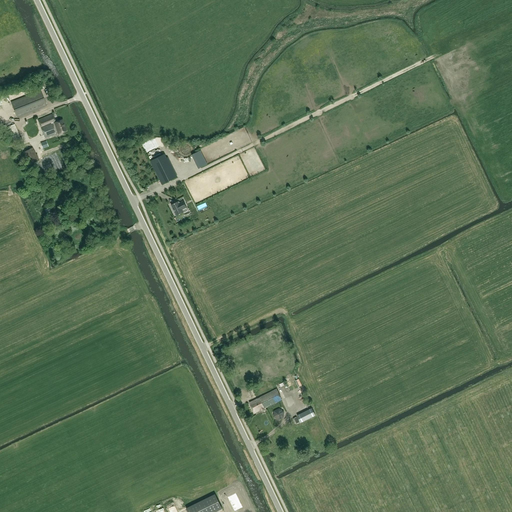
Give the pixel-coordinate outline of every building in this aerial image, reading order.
[(11,102),(17,118),(47,106),(40,90),(11,102)] [(58,134),(66,130),(62,120),(56,122),(53,114),(38,120),(41,127),(40,127),(45,138),(56,133),(55,133),(58,132),(58,134)] [(15,124),(8,127),(15,143),(21,140),(23,140),(21,137),(20,137),(16,127),(15,124)] [(26,126),(27,138),(38,137),(36,125),(26,126)] [(46,140),(39,143),(41,149),(48,146),(46,140)] [(187,145),(180,150),(184,155),(191,151),(187,145)] [(32,148),(23,152),(30,165),(39,160),(32,148)] [(162,184),(177,177),(167,157),(166,158),(164,154),(150,161),(156,172),(160,180),(162,184)] [(176,216),(184,212),(183,211),(182,210),(187,208),(183,201),(179,203),(178,201),(171,205),(172,207),(176,216)] [(264,408),(265,408),(282,399),(277,389),(261,397),(260,395),(269,391),(265,383),(253,390),(257,399),(249,403),(254,413),(264,408)] [(292,397),(283,400),(285,409),(295,406),(292,397)] [(312,408),(297,415),(301,422),(315,415),(312,408)] [(272,413),(278,422),(284,417),(278,409),(272,413)] [(235,492),(227,496),(234,510),(242,506),(235,492)] [(223,511),(216,496),(186,508),(187,511),(223,511)]
